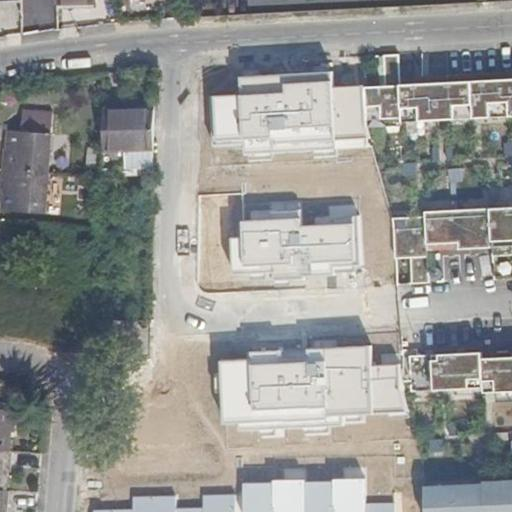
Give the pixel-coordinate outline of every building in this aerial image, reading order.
[(22,32),(29,31),(29,25),(36,24),(34,0),(21,0),(21,2),(22,32)] [(365,85),(367,118),(507,110),(507,115),(511,115),(511,67),(507,68),(507,70),(499,71),(499,78),(447,81),(423,82),(400,83),(399,54),(383,55),(384,84),(365,85)] [(241,94),(211,95),(214,145),(245,143),(245,154),(338,149),(337,138),(370,136),(367,124),(367,118),(365,85),(334,86),(333,71),(240,76),(241,94)] [(423,82),(447,81),(447,74),(423,75),(423,82)] [(0,167),(42,170),(45,129),(46,109),(19,107),(18,128),(6,127),(5,148),(0,147),(0,167)] [(153,148),(154,110),(103,109),(102,162),(125,161),(124,147),(153,148)] [(152,161),(153,148),(124,147),(125,161),(152,161)] [(0,188),(2,188),(1,207),(40,210),(42,170),(0,167),(0,188)] [(335,265),(362,264),(358,186),(242,190),(244,235),(232,235),(233,272),(274,271),(274,279),(305,278),(305,275),(335,274),(335,265)] [(427,218),(395,220),(397,260),(412,259),(414,286),(433,285),(431,253),(493,249),(495,279),(511,277),(511,207),(427,213),(427,218)] [(114,351),(148,352),(149,321),(115,320),(114,351)] [(402,388),(400,362),(373,364),(372,344),(309,347),(309,356),(283,358),(283,348),(252,350),(252,357),(221,359),(224,422),(239,421),(240,429),(344,424),(344,413),(408,410),(402,388)] [(309,347),(283,348),(283,358),(309,356),(309,347)] [(511,349),(413,356),(415,391),(482,387),(482,391),(511,389),(511,349)] [(0,448),(6,449),(7,428),(11,428),(12,409),(6,409),(0,408),(0,448)] [(9,468),(10,449),(6,449),(0,448),(0,488),(3,489),(5,468),(9,468)] [(365,478),(334,478),(334,481),(304,481),(304,479),(273,479),(273,482),(243,483),(243,492),(203,492),(203,504),(175,505),(175,492),(133,492),(133,504),(93,504),(92,511),(394,511),(395,502),(365,503),(365,478)] [(482,488),(427,492),(427,511),(511,511),(511,483),(482,485),(482,488)]
